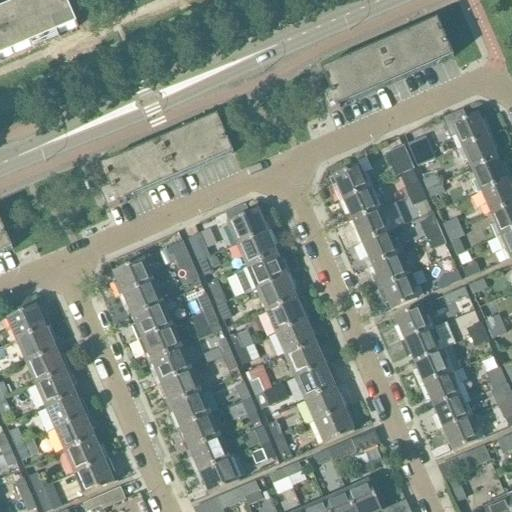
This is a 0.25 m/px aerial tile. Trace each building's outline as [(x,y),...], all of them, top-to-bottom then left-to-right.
[(0,61),(78,28),(67,2),(66,0),(46,0),(0,20),(0,61)] [(322,70),(322,71),(331,92),(321,96),(328,114),(347,106),(346,104),(454,58),(438,20),(322,70)] [(463,111),(442,120),(450,140),(454,139),(459,150),(492,136),(485,121),(481,123),(478,115),(467,120),(463,111)] [(101,167),(102,168),(111,188),(100,192),(108,211),(127,202),(126,201),(234,154),(218,116),(101,167)] [(492,136),(459,150),(464,163),(467,161),(471,171),(498,160),(494,153),(498,151),(492,136)] [(408,145),(417,168),(436,160),(427,137),(408,145)] [(385,155),(395,178),(414,170),(404,147),(385,155)] [(498,160),(471,171),(475,181),(472,182),(478,194),(511,180),(505,165),(501,167),(498,160)] [(337,186),(333,188),(339,202),(342,201),(373,187),(368,175),(364,176),(360,166),(333,178),(337,186)] [(427,191),(441,184),(437,175),(423,181),(427,191)] [(511,182),(511,180),(478,194),(483,207),(486,206),(490,216),(511,206),(511,182)] [(409,198),(423,192),(419,183),(405,189),(409,198)] [(441,184),(427,191),(430,199),(445,193),(441,184)] [(342,201),(339,202),(346,217),(349,215),(353,223),(380,211),(375,202),(379,200),(373,187),(342,201)] [(413,207),(427,201),(423,192),(409,198),(413,207)] [(230,223),(250,214),(246,205),(226,214),(230,223)] [(511,206),(490,216),(494,226),(492,227),(497,239),(511,232),(511,206)] [(227,224),(237,247),(272,232),(265,217),(261,218),(258,210),(250,214),(230,223),(227,224)] [(356,230),(352,232),(358,246),(392,232),(387,219),(384,220),(380,211),(353,223),(356,230)] [(427,243),(443,236),(432,212),(427,215),(429,219),(419,224),(427,243)] [(0,219),(0,255),(13,250),(0,219)] [(446,235),(461,228),(457,219),(442,225),(446,235)] [(461,228),(446,235),(450,244),(465,237),(461,228)] [(272,232),(237,247),(246,268),(246,269),(278,255),(274,248),(278,246),(272,232)] [(392,232),(358,246),(365,261),(369,259),(372,267),(399,255),(395,246),(398,244),(392,232)] [(511,232),(497,239),(502,252),(505,250),(509,261),(511,259),(511,232)] [(200,235),(188,240),(198,264),(207,260),(210,258),(200,235)] [(443,236),(427,243),(431,252),(446,245),(443,236)] [(183,242),(171,248),(181,271),(184,270),(193,266),(183,242)] [(171,249),(160,254),(166,267),(177,262),(171,249)] [(243,296),(256,291),(291,276),(285,261),(281,263),(278,255),(246,269),(246,268),(234,274),(243,296)] [(375,274),(371,276),(378,291),(412,276),(406,263),(403,265),(399,255),(372,267),(375,274)] [(144,260),(112,273),(116,282),(113,283),(119,297),(154,282),(144,260)] [(207,260),(198,264),(204,278),(213,274),(207,260)] [(466,280),(481,274),(477,264),(462,270),(466,280)] [(193,266),(184,270),(190,284),(199,280),(193,266)] [(440,280),(438,285),(440,291),(448,288),(462,282),(458,272),(443,278),(440,280)] [(265,313),(297,300),(294,292),(297,291),(291,276),(256,291),(265,313)] [(412,276),(378,291),(384,305),(388,303),(391,311),(418,300),(414,290),(417,289),(412,276)] [(469,286),(473,296),(488,290),(484,280),(469,286)] [(132,318),(164,305),(154,282),(119,297),(125,313),(129,311),(132,318)] [(465,288),(445,297),(449,306),(469,298),(465,288)] [(207,295),(197,299),(203,314),(213,310),(207,295)] [(224,296),(213,301),(217,308),(226,304),(227,304),(224,296)] [(31,298),(10,307),(14,316),(35,307),(31,298)] [(275,335),(311,320),(304,305),(300,307),(297,300),(265,313),(275,335)] [(226,304),(217,308),(223,323),(232,319),(226,304)] [(138,342),(173,327),(164,305),(132,318),(136,325),(132,327),(138,342)] [(16,342),(51,327),(44,312),(41,314),(37,306),(35,307),(14,316),(6,320),(16,342)] [(398,327),(394,329),(401,343),(434,329),(429,316),(426,318),(422,307),(395,319),(398,327)] [(213,310),(203,314),(210,328),(219,324),(213,310)] [(488,331),(503,325),(499,316),(485,322),(488,331)] [(284,358),(316,344),(313,337),(317,335),(311,320),(275,335),(284,358)] [(481,324),(466,330),(470,339),(485,333),(481,324)] [(503,325),(488,331),(492,341),(507,334),(503,325)] [(25,365),(57,351),(53,343),(57,342),(51,327),(16,342),(25,365)] [(151,362),(183,349),(173,327),(138,342),(145,357),(148,355),(151,362)] [(434,329),(401,343),(407,358),(411,356),(414,364),(441,352),(437,343),(440,341),(434,329)] [(239,333),(229,337),(236,352),(245,348),(239,333)] [(485,333),(470,339),(474,349),(489,342),(485,333)] [(226,339),(216,343),(222,358),(232,354),(226,339)] [(294,380),(329,364),(323,349),(319,351),(316,344),(284,358),(294,380)] [(254,346),(246,350),(251,363),(259,360),(254,346)] [(245,348),(236,352),(242,367),(251,363),(246,350),(245,348)] [(157,386),(192,371),(183,349),(151,362),(155,370),(151,372),(157,386)] [(57,351),(25,365),(35,387),(70,372),(64,357),(60,359),(57,351)] [(417,371),(414,373),(420,387),(450,374),(454,373),(448,360),(445,362),(441,352),(414,364),(417,371)] [(232,354),(222,358),(229,373),(238,369),(232,354)] [(304,402),(335,388),(332,381),(336,379),(329,364),(294,380),(304,402)] [(489,384),(504,377),(500,368),(486,375),(489,384)] [(171,407),(202,393),(192,371),(157,386),(164,401),(167,400),(171,407)] [(45,409),(76,395),(73,388),(76,386),(70,372),(35,387),(45,409)] [(450,374),(420,387),(426,403),(430,401),(433,408),(460,396),(456,387),(459,385),(454,373),(450,374)] [(493,393),(508,387),(504,377),(489,384),(493,393)] [(255,397),(264,392),(258,378),(249,382),(255,397)] [(245,384),(235,388),(242,402),(251,398),(245,384)] [(313,424),(349,408),(342,394),(338,395),(335,388),(304,402),(313,424)] [(264,392),(255,397),(261,411),(270,407),(264,392)] [(177,430),(211,415),(202,393),(171,407),(174,414),(170,416),(177,430)] [(54,431),(89,416),(83,401),(79,402),(76,395),(45,409),(54,431)] [(437,415),(433,417),(439,432),(470,419),(473,417),(467,405),(464,406),(460,396),(433,408),(437,415)] [(251,398),(242,402),(248,417),(257,413),(251,398)] [(11,415),(5,400),(0,401),(0,414),(2,419),(11,415)] [(349,408),(313,424),(323,447),(355,433),(351,425),(355,423),(349,408)] [(189,451),(221,437),(211,415),(177,430),(183,445),(186,444),(189,451)] [(64,453),(95,440),(92,432),(96,431),(89,416),(54,431),(64,453)] [(470,419),(439,432),(446,447),(450,445),(453,453),(479,441),(475,431),(478,430),(473,417),(470,419)] [(277,422),(268,426),(274,441),(283,437),(277,422)] [(261,447),(270,442),(264,428),(254,432),(261,447)] [(18,429),(8,433),(15,448),(24,444),(18,429)] [(5,435),(0,437),(0,450),(1,454),(11,450),(5,435)] [(195,475),(230,460),(221,437),(189,451),(193,458),(189,460),(195,475)] [(283,437),(274,441),(280,456),(290,452),(283,437)] [(497,442),(503,456),(511,452),(511,450),(506,438),(497,442)] [(73,475),(108,460),(102,445),(98,447),(95,440),(64,453),(73,475)] [(33,441),(24,445),(30,459),(39,455),(33,441)] [(351,441),(329,450),(333,459),(332,460),(333,463),(357,453),(356,452),(351,441)] [(270,442),(261,447),(267,462),(277,458),(270,442)] [(24,444),(15,448),(21,463),(30,459),(24,445),(24,444)] [(484,447),(455,460),(461,474),(491,462),(484,447)] [(11,450),(1,454),(8,468),(17,464),(11,450)] [(314,457),(318,466),(332,460),(333,459),(329,450),(314,457)] [(108,460),(73,475),(83,498),(115,485),(111,476),(115,475),(108,460)] [(230,460),(195,475),(202,490),(205,488),(209,496),(240,483),(230,460)] [(284,469),(288,478),(303,472),(299,463),(284,469)] [(288,478),(284,469),(269,476),(273,485),(288,478)] [(34,492),(44,488),(38,474),(28,478),(34,492)] [(24,479),(15,484),(21,498),(30,494),(24,479)] [(346,491),(355,511),(382,511),(369,481),(346,491)] [(241,488),(245,498),(259,491),(255,482),(241,488)] [(44,488),(34,492),(41,507),(42,511),(52,511),(54,511),(50,503),(44,488)] [(102,507),(101,507),(103,511),(126,501),(121,488),(98,498),(102,507)] [(193,509),(194,511),(223,511),(246,501),(245,498),(241,488),(193,509)] [(355,511),(346,491),(324,500),(329,511),(355,511)] [(30,494),(21,498),(26,511),(29,511),(37,509),(30,494)] [(495,504),(484,509),(485,511),(511,511),(506,496),(494,502),(495,504)] [(102,507),(98,498),(83,504),(86,511),(90,511),(101,507),(102,507)] [(329,511),(324,500),(302,510),(303,511),(329,511)] [(382,511),(410,511),(405,501),(387,510),(382,511)]
